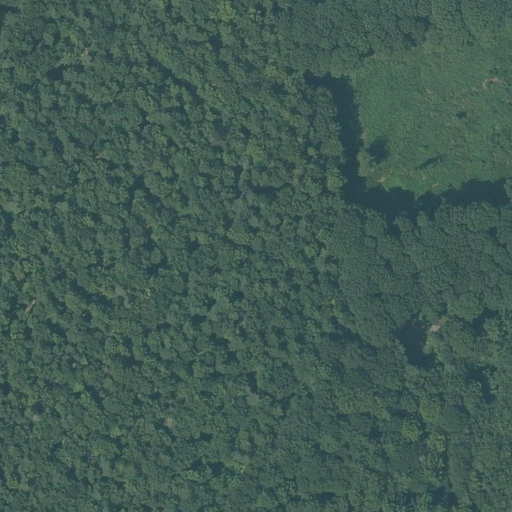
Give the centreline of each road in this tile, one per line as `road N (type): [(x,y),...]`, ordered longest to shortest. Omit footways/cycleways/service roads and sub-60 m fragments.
road 1 (track): [(288,0),(359,366)]
road 2 (track): [(359,366),(312,442),(247,511)]
road 3 (track): [(511,316),(402,337),(359,366)]
road 4 (track): [(359,366),(392,511)]
